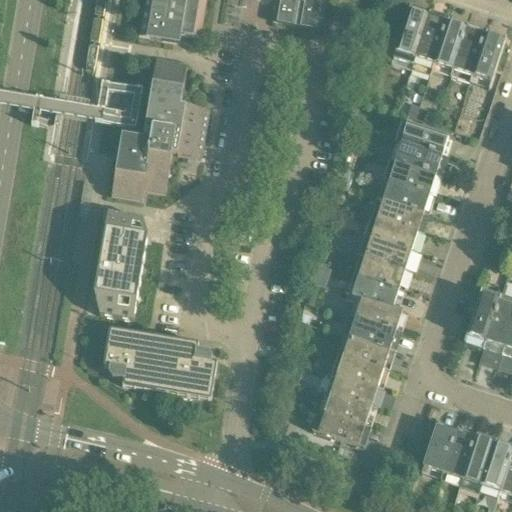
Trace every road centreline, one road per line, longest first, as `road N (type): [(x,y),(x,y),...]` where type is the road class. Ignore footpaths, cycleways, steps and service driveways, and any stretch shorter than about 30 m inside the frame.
road 1 (residential): [(252,333),(186,324),(201,226),(232,185),(254,57),(318,66)]
road 2 (residential): [(420,385),(511,104)]
road 3 (residential): [(318,66),(300,182),(261,250),(252,333)]
road 4 (tertiary): [(225,480),(0,421)]
road 5 (tertiary): [(5,463),(215,509)]
road 6 (secondary): [(0,194),(33,0)]
road 7 (residential): [(252,333),(225,480)]
